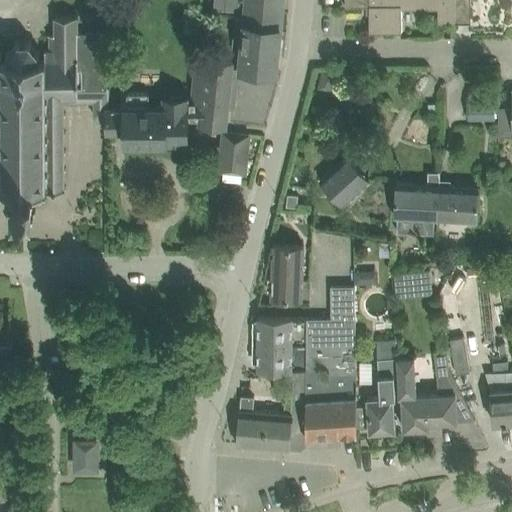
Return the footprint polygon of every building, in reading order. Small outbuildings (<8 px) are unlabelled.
[(246,10),(246,17),(235,16),(231,59),(231,68),(276,72),(282,12),(284,13),(284,12),(288,12),(288,11),(284,11),(284,10),(282,10),(283,0),(215,0),(214,9),(245,12),(245,10),(246,10)] [(455,0),(345,0),(346,6),(370,6),(370,31),(402,31),(402,8),(439,8),(439,22),(455,22),(455,0)] [(455,0),(455,22),(471,22),(471,0),(455,0)] [(78,32),(78,15),(55,16),(55,34),(49,34),(49,35),(50,35),(50,49),(45,49),(45,58),(38,58),(38,52),(40,52),(40,49),(38,50),(31,42),(32,40),(30,39),(29,41),(19,41),(18,39),(16,40),(17,42),(10,50),(8,49),(7,52),(10,52),(10,58),(3,58),(3,49),(0,49),(0,189),(1,191),(4,189),(8,189),(7,189),(7,190),(7,191),(7,192),(7,193),(8,195),(10,196),(11,196),(12,196),(13,196),(15,195),(15,201),(12,201),(12,205),(15,204),(15,208),(18,208),(19,205),(31,204),(31,207),(34,207),(34,205),(37,204),(37,203),(45,202),(50,198),(50,191),(48,190),(50,189),(49,188),(67,188),(67,185),(65,185),(65,169),(66,169),(66,166),(65,166),(65,151),(66,151),(66,149),(65,149),(65,133),(66,133),(66,130),(65,130),(65,114),(66,114),(66,112),(65,112),(65,101),(94,101),(94,115),(107,115),(107,129),(108,88),(107,32),(78,32)] [(119,57),(119,71),(131,71),(131,57),(119,57)] [(231,68),(231,59),(209,57),(205,96),(193,96),(193,115),(201,115),(201,121),(226,123),(228,101),(235,102),(237,75),(231,74),(231,68)] [(322,70),(317,88),(325,91),(332,86),(336,74),(322,70)] [(109,88),(108,88),(107,129),(125,129),(125,147),(146,147),(146,141),(188,141),(188,115),(193,115),(193,96),(165,96),(165,99),(150,99),(150,92),(128,92),(128,107),(109,107),(109,88)] [(469,90),(469,118),(495,118),(495,90),(469,90)] [(511,110),(499,111),(499,136),(511,135),(511,110)] [(224,131),(223,141),(248,141),(249,133),(224,131)] [(248,141),(223,141),(220,170),(245,172),(248,141)] [(347,154),(321,177),(344,203),(358,191),(370,180),(360,169),(347,154)] [(438,218),(440,170),(439,170),(439,174),(429,174),(428,183),(397,181),(395,215),(398,215),(397,231),(434,233),(435,218),(438,218)] [(441,170),(440,170),(438,218),(477,220),(479,186),(440,184),(441,170)] [(289,194),(287,205),(298,206),(298,198),(299,195),(295,195),(289,194)] [(268,276),(268,289),(273,289),(272,295),(292,296),(302,297),(310,297),(311,280),(303,280),(304,245),(295,244),(275,243),(273,276),(268,276)] [(431,268),(394,271),(395,285),(432,282),(431,268)] [(340,396),(357,396),(355,285),(332,285),(332,320),(310,320),(308,367),(307,377),(307,434),(340,432),(340,396)] [(0,372),(9,373),(11,373),(12,344),(0,343),(0,334),(4,304),(0,303),(0,372)] [(258,366),(308,367),(310,320),(307,320),(307,317),(258,316),(258,335),(254,335),(254,347),(258,347),(258,366)] [(451,337),(457,373),(471,370),(465,335),(451,337)] [(396,340),(377,341),(377,357),(378,357),(379,357),(396,356),(396,340)] [(398,356),(397,356),(398,364),(398,372),(399,372),(400,396),(402,395),(403,408),(404,428),(416,427),(416,430),(426,429),(426,427),(430,426),(430,421),(455,420),(475,419),(465,399),(451,371),(450,368),(448,352),(434,353),(439,393),(417,394),(415,361),(415,355),(398,356)] [(380,396),(368,397),(369,410),(370,430),(374,430),(376,431),(381,431),(383,429),(396,428),(395,408),(395,396),(397,396),(396,372),(398,372),(398,364),(397,356),(396,356),(379,357),(378,357),(380,396)] [(511,369),(505,370),(486,372),(491,390),(492,401),(493,421),(504,420),(504,422),(508,422),(507,420),(511,419),(511,369)] [(307,443),(307,434),(307,377),(294,376),(292,412),(254,409),(255,396),(242,394),(238,444),(289,448),(289,447),(302,448),(307,443)] [(340,396),(340,432),(353,431),(358,431),(357,396),(340,396)] [(104,427),(72,428),(73,470),(104,470),(104,427)]
